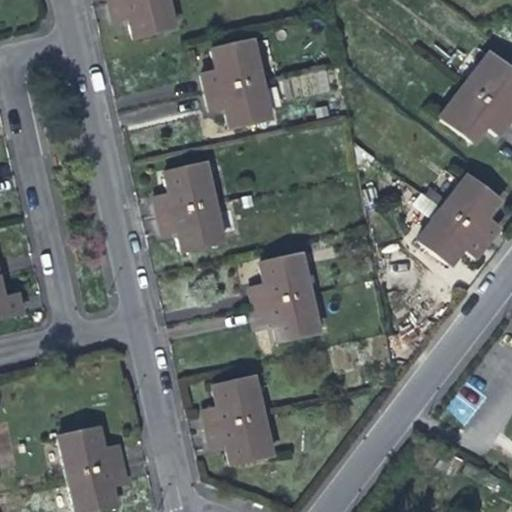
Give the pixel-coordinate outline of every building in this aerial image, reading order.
[(173,35),(165,0),(143,0),(109,8),(114,28),(128,25),(130,35),(132,44),(173,35)] [(256,79),(248,44),(207,53),(210,66),(211,72),(196,75),(199,89),(201,95),(257,83),(256,79)] [(510,91),(511,88),(511,77),(510,76),(485,56),(471,74),(460,89),(504,122),(511,112),(511,110),(511,102),(505,97),(510,91)] [(266,122),(257,83),(201,95),(205,114),(220,111),(223,121),(226,132),(266,122)] [(492,138),(504,122),(460,89),(436,120),(468,145),(474,137),(480,129),(492,138)] [(208,192),(202,167),(162,175),(164,184),(167,194),(152,198),(154,205),(157,220),(212,207),(208,192)] [(490,212),(496,204),(464,177),(449,197),(438,211),(483,246),(494,232),(498,227),(486,217),(490,212)] [(428,217),(437,205),(421,193),(412,206),(428,217)] [(219,240),(212,207),(157,220),(161,237),(176,235),(178,242),(180,250),(181,254),(200,250),(216,247),(221,246),(219,240)] [(483,246),(438,211),(435,214),(417,237),(414,242),(447,267),(453,260),(459,251),(472,260),(483,246)] [(306,296),(297,256),(256,265),(258,276),(261,286),(246,289),(247,294),(250,308),(250,309),(306,296)] [(0,316),(17,312),(13,293),(0,296),(0,316)] [(315,335),(306,296),(250,309),(255,328),(270,325),(271,331),(274,344),(315,335)] [(259,416),(250,376),(209,384),(214,405),(199,408),(203,427),(204,430),(259,418),(259,416)] [(458,393),(446,408),(463,423),(476,409),(458,393)] [(267,455),(259,418),(204,430),(208,447),(222,443),(227,464),(267,455)] [(95,427),(57,434),(65,473),(119,459),(115,442),(99,445),(97,436),(95,427)] [(443,453),(437,466),(453,475),(460,462),(443,453)] [(119,461),(119,459),(65,473),(73,511),(79,511),(113,504),(111,494),(109,485),(123,482),(119,461)] [(461,473),(477,481),(481,473),(466,465),(461,473)] [(496,481),(481,473),(477,481),(491,488),(496,481)]
